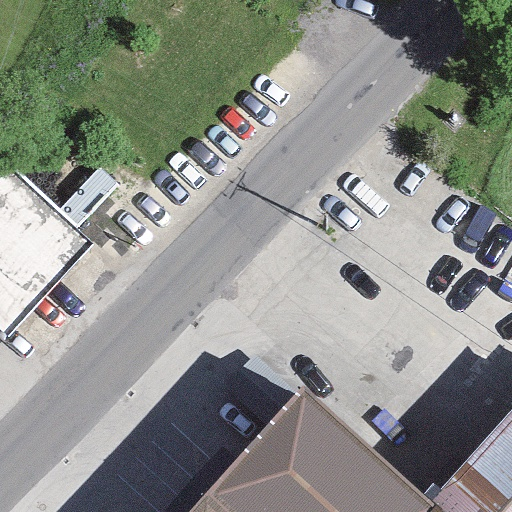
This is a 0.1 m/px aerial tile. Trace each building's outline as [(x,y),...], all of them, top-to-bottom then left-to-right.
[(0,320),(76,239),(0,169),(0,320)] [(240,388),(285,423),(299,408),(255,371),(240,388)] [(237,391),(278,431),(285,423),(240,388),(237,391)] [(299,408),(285,423),(327,458),(345,437),(305,402),(299,408)] [(511,511),(511,441),(450,511),(426,511),(345,437),(327,458),(285,423),(278,431),(229,486),(259,511),(511,511)] [(259,511),(229,486),(205,511),(259,511)]
